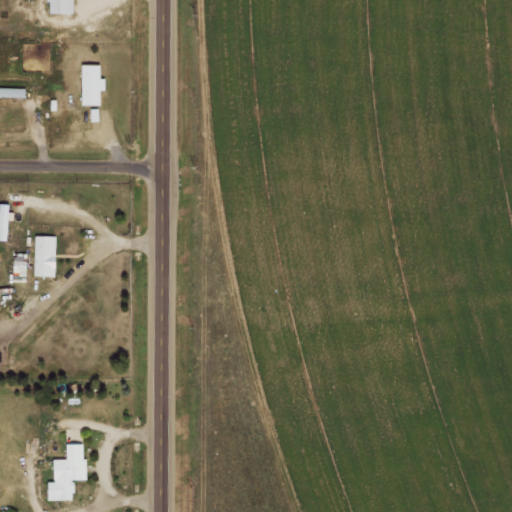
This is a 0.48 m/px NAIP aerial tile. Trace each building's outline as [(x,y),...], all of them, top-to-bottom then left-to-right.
[(70,0),(44,0),(45,13),(71,13),(70,0)] [(96,105),(97,89),(101,89),(101,77),(96,77),(97,64),(78,64),(77,105),(96,105)] [(21,97),(21,88),(0,88),(0,97),(21,97)] [(53,236),(32,236),(31,275),(52,276),(53,236)] [(82,480),(81,444),(63,444),(63,459),(49,460),(49,482),(43,482),(44,500),(70,500),(69,480),(82,480)]
